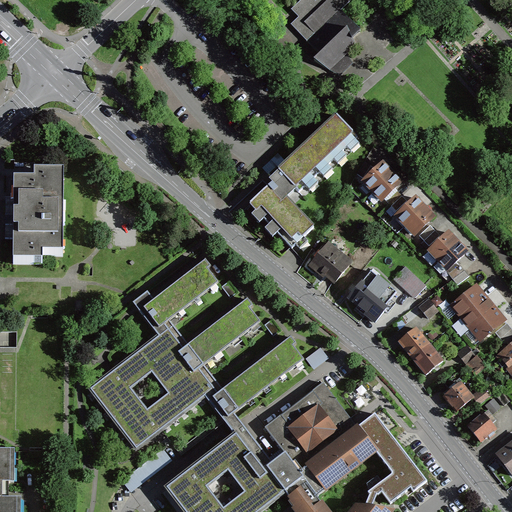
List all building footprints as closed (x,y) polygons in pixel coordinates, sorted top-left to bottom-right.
[(317,0),(316,1),(314,0),(301,0),(291,10),(299,17),(292,25),(308,42),(333,19),(352,39),(361,31),(340,10),(331,0),(317,0)] [(331,0),(340,10),(350,0),(331,0)] [(314,61),(330,70),(356,46),(352,39),(333,19),(308,42),(320,55),(314,61)] [(358,138),(337,116),(321,131),(325,135),(283,174),(277,167),(268,175),(275,181),(250,204),(292,249),(314,228),(299,212),(295,216),(282,202),(296,189),(299,193),(358,138)] [(166,128),(159,120),(155,123),(163,132),(166,128)] [(365,162),(357,175),(363,178),(371,165),(365,162)] [(392,173),(383,163),(363,182),(373,191),(392,173)] [(401,182),(392,173),(373,191),(382,201),(401,182)] [(64,175),(34,175),(34,183),(14,183),(13,224),(13,264),(43,264),(43,256),(63,257),(64,175)] [(397,191),(387,201),(392,207),(402,196),(397,191)] [(407,201),(402,196),(392,207),(396,212),(407,201)] [(416,198),(396,216),(406,226),(425,207),(416,198)] [(425,207),(406,226),(415,235),(434,217),(425,207)] [(430,225),(420,236),(424,241),(435,231),(430,225)] [(435,231),(424,241),(429,246),(440,236),(435,231)] [(448,233),(429,251),(439,261),(458,242),(448,233)] [(458,242),(439,261),(448,270),(467,252),(458,242)] [(325,276),(335,283),(352,262),(341,254),(338,258),(325,247),(310,266),(324,277),(325,276)] [(169,321),(218,283),(207,269),(210,267),(205,261),(154,300),(153,299),(139,310),(159,336),(160,336),(174,326),(169,321)] [(460,265),(449,274),(453,279),(465,271),(460,265)] [(363,280),(348,298),(366,313),(365,314),(376,323),(385,311),(383,310),(397,293),(371,271),(363,281),(363,280)] [(469,277),(465,271),(453,279),(457,286),(469,277)] [(402,286),(415,298),(427,286),(414,274),(402,286)] [(229,281),(222,287),(231,298),(238,293),(229,281)] [(477,286),(454,305),(459,311),(457,312),(462,317),(486,298),(477,286)] [(486,298),(462,317),(467,323),(468,322),(473,327),(495,309),(486,298)] [(252,306),(247,300),(188,345),(174,326),(160,336),(171,350),(175,347),(209,392),(213,389),(219,385),(204,366),(260,322),(249,308),(252,306)] [(429,300),(420,308),(429,318),(438,310),(429,300)] [(495,309),(473,327),(471,329),(476,334),(477,333),(482,339),(505,320),(495,309)] [(272,320),(265,325),(274,336),(281,331),(272,320)] [(507,323),(496,333),(500,338),(511,329),(507,323)] [(416,329),(399,342),(413,359),(429,345),(416,329)] [(511,329),(500,338),(505,344),(511,338),(511,329)] [(159,336),(90,389),(136,449),(205,396),(209,392),(175,347),(171,350),(160,336),(159,336)] [(219,385),(213,389),(221,399),(222,399),(234,414),(235,413),(304,360),(293,346),(296,344),(291,337),(223,390),(219,385)] [(429,345),(413,359),(426,375),(443,362),(429,345)] [(458,354),(467,365),(476,357),(467,346),(458,354)] [(511,346),(500,356),(502,359),(499,362),(503,367),(506,364),(511,370),(511,346)] [(476,357),(467,365),(476,376),(486,368),(476,356),(476,357)] [(475,395),(475,400),(479,405),(502,388),(496,380),(475,395)] [(323,383),(265,428),(285,454),(297,469),(355,424),(352,420),(323,383)] [(444,397),(457,412),(473,398),(460,383),(457,386),(455,383),(449,388),(451,391),(444,397)] [(235,435),(167,488),(184,511),(258,511),(285,492),(266,468),(273,463),(235,413),(234,414),(222,399),(221,399),(213,389),(209,392),(205,396),(235,435)] [(502,390),(496,395),(505,406),(510,402),(502,390)] [(377,414),(358,428),(394,473),(378,486),(392,505),(401,499),(426,480),(390,432),(377,414)] [(468,427),(481,442),(497,429),(484,414),(468,427)] [(317,497),(376,451),(358,428),(355,424),(297,469),(304,477),(302,478),(317,497)] [(511,444),(498,455),(511,473),(511,444)] [(11,483),(11,451),(0,451),(0,511),(16,511),(17,499),(2,499),(2,483),(11,483)] [(273,463),(266,468),(285,492),(302,478),(304,477),(297,469),(285,454),(273,463)] [(154,456),(123,481),(131,492),(163,467),(154,456)] [(297,506),(294,509),(296,511),(386,511),(385,509),(357,506),(351,511),(328,511),(317,497),(302,478),(285,492),(297,506)]
